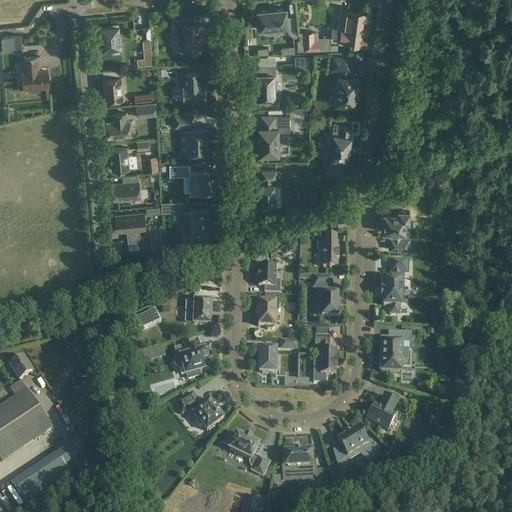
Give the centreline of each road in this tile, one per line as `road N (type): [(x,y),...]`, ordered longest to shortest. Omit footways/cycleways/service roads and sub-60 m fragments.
road 1 (residential): [(230,0),(235,362),(256,406),(293,420),(327,412),(356,370),(364,189),(391,0)]
road 2 (unclassified): [(122,511),(76,6)]
road 3 (track): [(511,120),(364,189)]
